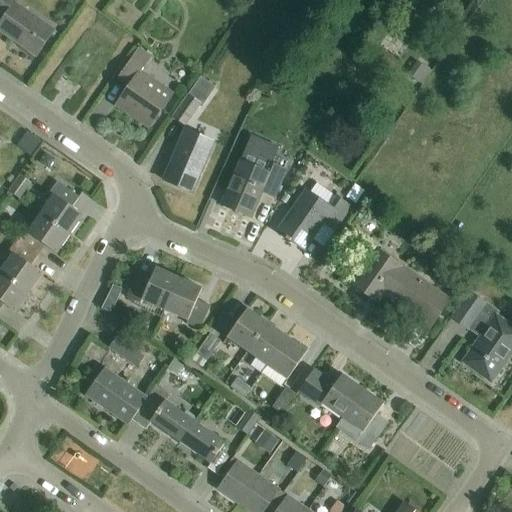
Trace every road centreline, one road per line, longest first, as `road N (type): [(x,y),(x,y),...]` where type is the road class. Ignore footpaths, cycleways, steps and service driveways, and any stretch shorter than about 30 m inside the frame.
road 1 (residential): [(449,511),(497,447),(271,282),(131,209)]
road 2 (residential): [(31,396),(131,209)]
road 3 (residential): [(199,511),(31,396)]
road 4 (residential): [(131,209),(118,172),(0,88)]
